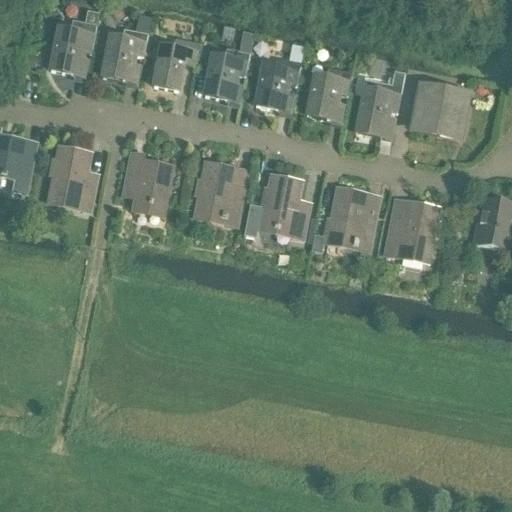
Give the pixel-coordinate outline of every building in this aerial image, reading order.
[(73,25),(70,36),(59,34),(51,75),(75,80),(79,57),(91,59),(97,30),(99,18),(87,16),(85,27),(73,25)] [(141,21),(138,37),(124,34),(122,44),(110,42),(103,81),(127,86),(132,60),(144,62),(148,39),(151,23),(141,21)] [(154,91),(178,95),(183,70),(195,72),(199,49),(175,44),(173,54),(161,52),(154,91)] [(205,101),(229,105),(234,80),(246,82),(250,59),(226,54),(224,63),(212,61),(205,101)] [(34,70),(36,61),(28,59),(26,68),(34,70)] [(264,71),(256,111),(280,115),(285,90),(297,92),(301,68),(277,64),(275,73),(264,71)] [(307,120),(331,125),(336,99),(348,102),(352,78),(328,74),(326,83),(315,81),(307,120)] [(365,82),(362,94),(365,95),(357,134),(381,139),(386,116),(398,118),(405,78),(395,76),(392,90),(379,87),(379,85),(365,82)] [(458,141),(465,104),(423,96),(416,133),(458,141)] [(0,141),(0,183),(15,187),(13,196),(26,199),(36,148),(0,141)] [(78,213),(91,216),(98,180),(85,178),(89,158),(59,152),(56,166),(53,165),(50,180),(53,180),(49,202),(48,207),(49,207),(50,202),(79,207),(78,213)] [(173,172),(144,166),(145,160),(132,158),(123,201),(136,203),(134,213),(133,217),(134,218),(135,213),(163,219),(163,223),(164,219),(173,172)] [(197,195),(200,196),(196,217),(195,223),(196,217),(225,223),(224,229),(237,231),(244,196),(232,193),(236,174),(205,168),(203,182),(200,181),(197,195)] [(302,187),(271,181),(269,195),(266,194),(263,208),(266,209),(262,230),(261,236),(262,230),(292,236),(290,242),(303,244),(310,209),(298,206),(302,187)] [(368,199),(337,194),(335,207),(331,207),(329,221),(332,222),(328,243),(327,249),(328,243),(357,249),(356,254),(369,257),(376,221),(364,219),(368,199)] [(511,210),(486,205),(486,204),(485,204),(476,251),(479,251),(479,250),(506,255),(504,265),(511,266),(511,235),(511,230),(511,210)] [(438,213),(408,207),(404,227),(392,224),(385,260),(398,263),(399,257),(428,262),(427,268),(428,268),(429,263),(433,241),(436,242),(439,228),(436,227),(438,213)] [(250,209),(244,240),(256,242),(262,211),(250,209)] [(322,258),(324,241),(314,239),(311,256),(322,258)]
